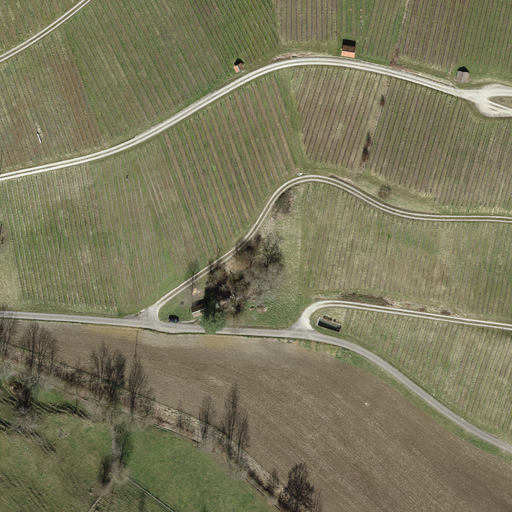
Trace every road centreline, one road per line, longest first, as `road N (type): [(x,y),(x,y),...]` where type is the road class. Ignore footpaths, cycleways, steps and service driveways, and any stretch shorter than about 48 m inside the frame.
road 1 (unclassified): [(0,313),(329,338),(378,360),(462,423),(511,448)]
road 2 (track): [(0,177),(122,148),(252,73),(296,61),(361,65),(511,109)]
road 3 (track): [(143,324),(246,240),(279,193),(300,179),(329,179),(407,215),(511,220)]
road 4 (track): [(300,334),(316,307),(341,303),(511,327)]
